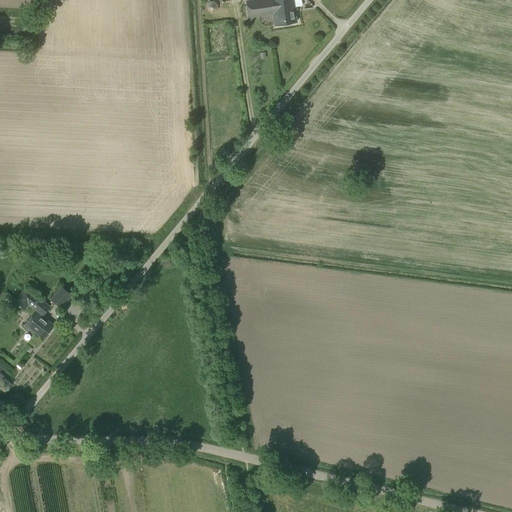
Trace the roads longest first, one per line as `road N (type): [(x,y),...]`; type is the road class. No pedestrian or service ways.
road 1 (unclassified): [(3,442),(369,0)]
road 2 (unclassified): [(461,511),(194,451),(3,442)]
road 3 (track): [(198,221),(245,450)]
